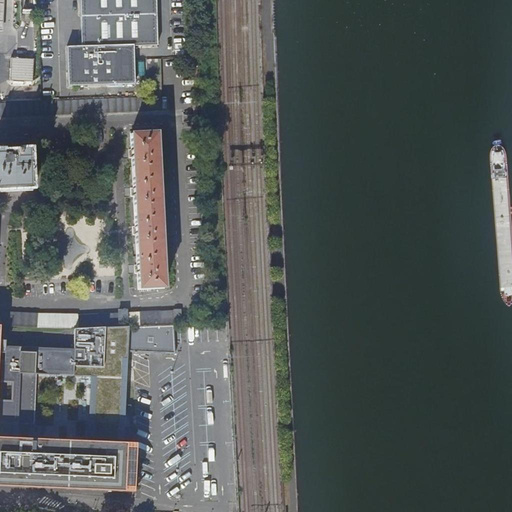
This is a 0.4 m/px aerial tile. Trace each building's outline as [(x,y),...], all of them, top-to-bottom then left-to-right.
[(156,0),(80,0),(81,17),(157,15),(156,0)] [(67,47),(68,87),(135,85),(134,47),(158,46),(157,15),(81,17),(82,46),(67,47)] [(0,102),(0,117),(161,111),(160,96),(162,96),(160,59),(146,59),(148,97),(0,102)] [(10,59),(8,81),(33,83),(34,60),(10,59)] [(131,135),(138,289),(163,288),(156,133),(131,135)] [(0,137),(0,190),(32,189),(29,136),(0,137)] [(0,311),(0,325),(37,327),(38,313),(0,311)] [(127,327),(142,326),(173,324),(172,311),(141,313),(127,314),(126,311),(118,311),(119,323),(127,322),(127,327)] [(172,311),(173,324),(174,324),(182,324),(182,311),(172,311)] [(77,315),(38,313),(37,327),(78,329),(77,315)] [(118,314),(77,315),(78,329),(118,327),(118,314)] [(127,327),(128,352),(174,355),(176,355),(174,324),(173,324),(142,326),(127,327)] [(128,352),(127,327),(118,327),(78,329),(37,327),(0,325),(0,490),(140,499),(128,352)]
